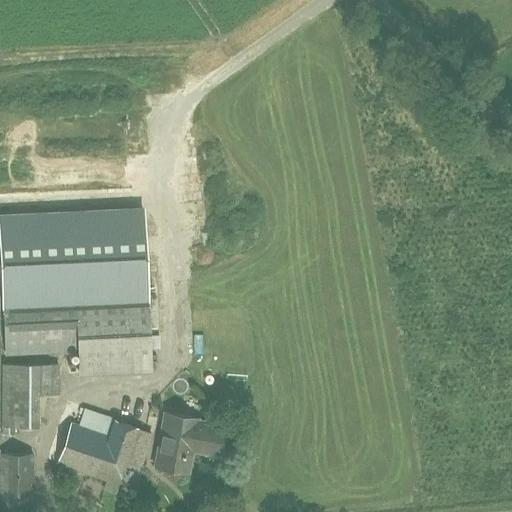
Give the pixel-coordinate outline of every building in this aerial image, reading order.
[(80,93),(80,59),(53,60),(54,93),(80,93)] [(216,176),(198,178),(206,252),(223,250),(216,176)] [(144,207),(0,213),(0,233),(6,355),(79,351),(80,372),(152,368),(144,207)] [(59,393),(60,363),(41,362),(40,393),(59,393)] [(139,427),(115,419),(84,409),(79,425),(71,422),(57,463),(120,484),(139,427)] [(193,452),(219,457),(221,448),(222,448),(226,425),(199,420),(200,418),(165,412),(155,466),(189,472),(193,452)] [(2,434),(15,434),(15,425),(2,425),(2,434)] [(31,511),(32,453),(1,453),(0,511),(31,511)]
